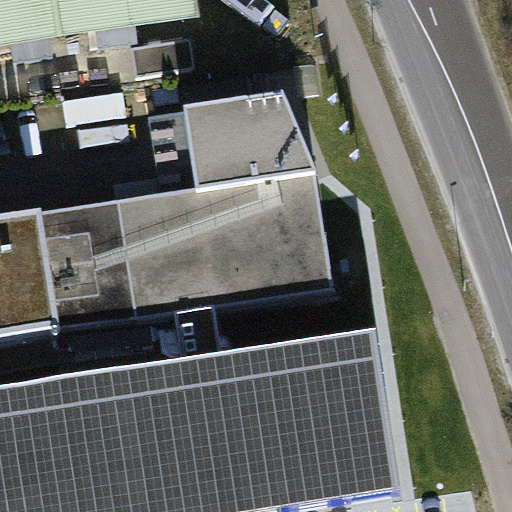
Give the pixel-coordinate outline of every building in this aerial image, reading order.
[(186,0),(0,0),(0,44),(189,16),(186,0)] [(138,81),(197,72),(192,42),(133,52),(138,81)] [(186,117),(198,196),(164,201),(0,226),(0,347),(172,322),(217,315),(334,298),(317,178),(284,102),(186,117)] [(198,196),(186,117),(151,123),(164,201),(198,196)] [(217,315),(172,322),(179,371),(0,398),(0,511),(306,511),(402,498),(378,340),(224,364),(217,315)]
